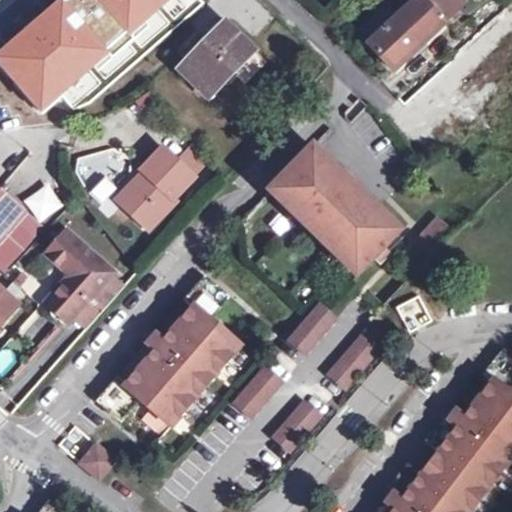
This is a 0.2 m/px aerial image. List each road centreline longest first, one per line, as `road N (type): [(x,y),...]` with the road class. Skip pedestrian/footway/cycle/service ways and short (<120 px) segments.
road 1 (residential): [(276,0),(339,57),(349,100),(28,449)]
road 2 (unclassified): [(511,330),(449,340),(402,369),(271,511)]
